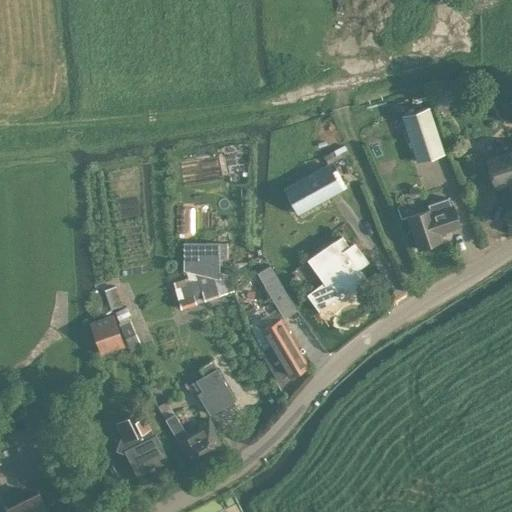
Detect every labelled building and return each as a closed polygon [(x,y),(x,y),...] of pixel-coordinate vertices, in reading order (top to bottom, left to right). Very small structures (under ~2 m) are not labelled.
[(452,92),(449,83),(440,81),(434,88),(436,97),(445,99),(452,92)] [(400,111),(416,156),(442,147),(426,102),(400,111)] [(511,142),(488,150),(499,181),(510,178),(511,185),(511,142)] [(298,210),(343,184),(329,157),(283,182),(298,210)] [(461,221),(453,198),(451,199),(449,191),(428,198),(429,202),(407,209),(419,243),(442,235),(439,228),(461,221)] [(213,212),(200,219),(206,231),(219,224),(213,212)] [(324,276),(308,288),(319,305),(340,290),(341,291),(366,273),(359,263),(369,256),(354,237),(349,240),(342,230),(308,254),(324,276)] [(183,260),(219,260),(219,237),(183,237),(183,260)] [(272,260),(259,268),(271,290),(284,313),(297,305),(285,282),(272,260)] [(185,274),(170,279),(178,305),(232,287),(229,279),(209,274),(183,268),(185,274)] [(115,275),(100,281),(108,301),(123,295),(115,275)] [(119,314),(130,309),(126,301),(115,306),(119,314)] [(123,341),(113,311),(105,314),(90,320),(100,349),(123,341)] [(131,346),(142,341),(129,313),(118,318),(131,346)] [(268,342),(258,349),(274,377),(285,371),(287,375),(307,362),(285,324),(284,325),(279,316),(261,327),(266,335),(264,336),(268,342)] [(211,410),(233,397),(234,396),(215,362),(196,374),(203,385),(198,388),(211,410)] [(167,394),(157,400),(165,413),(175,407),(167,394)] [(115,416),(128,442),(124,443),(138,470),(169,455),(156,428),(153,429),(150,423),(151,422),(145,409),(141,412),(137,404),(115,416)] [(175,407),(165,413),(195,462),(226,443),(209,415),(187,428),(175,407)] [(54,413),(0,428),(0,456),(1,458),(62,441),(54,413)] [(50,511),(38,486),(8,501),(8,502),(0,506),(0,511),(50,511)]
